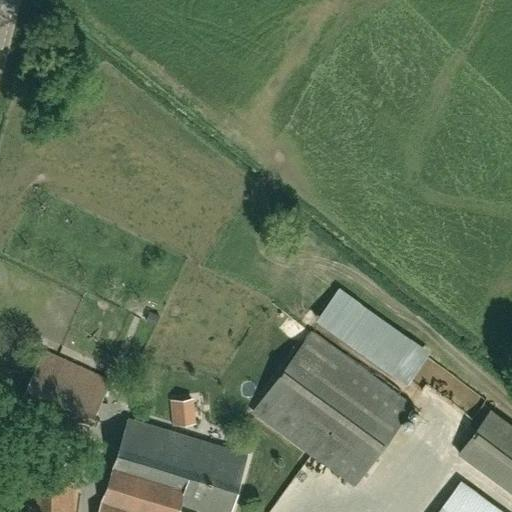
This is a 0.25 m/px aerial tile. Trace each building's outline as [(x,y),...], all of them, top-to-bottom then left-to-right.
[(254,410),(354,484),(413,404),(312,330),(254,410)] [(20,404),(85,433),(109,379),(44,350),(20,404)] [(459,452),(511,491),(511,423),(491,408),(459,452)] [(98,511),(177,511),(180,502),(211,511),(229,511),(248,454),(128,417),(98,511)] [(28,511),(73,511),(74,480),(30,478),(28,511)]
